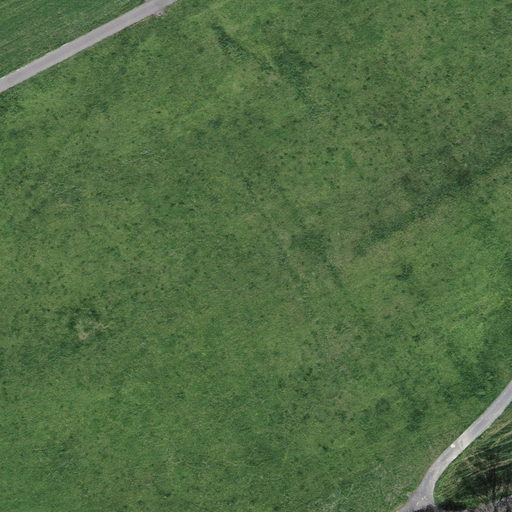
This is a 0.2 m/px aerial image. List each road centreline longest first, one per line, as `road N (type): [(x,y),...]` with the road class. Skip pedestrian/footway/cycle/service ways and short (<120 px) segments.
road 1 (track): [(0,85),(165,0)]
road 2 (track): [(511,389),(430,479),(421,506),(430,511)]
